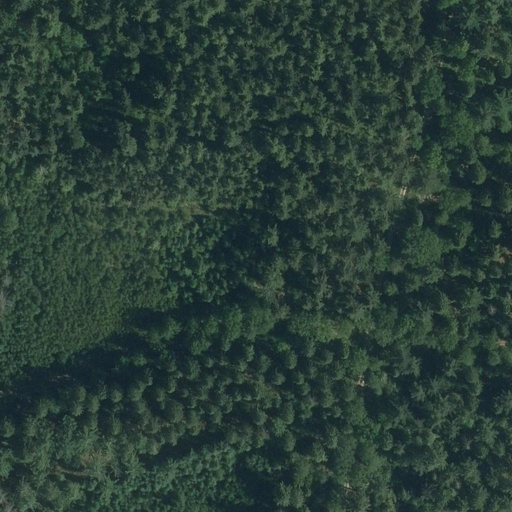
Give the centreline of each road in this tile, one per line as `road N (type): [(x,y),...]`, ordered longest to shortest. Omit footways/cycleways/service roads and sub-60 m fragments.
road 1 (track): [(0,392),(59,380),(199,323),(302,319),(511,341)]
road 2 (track): [(342,511),(368,325),(455,0)]
